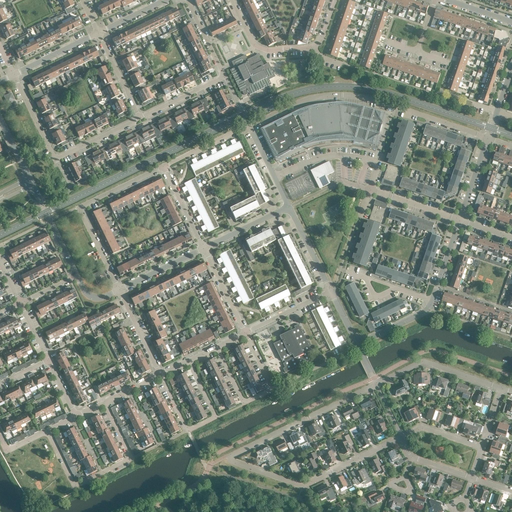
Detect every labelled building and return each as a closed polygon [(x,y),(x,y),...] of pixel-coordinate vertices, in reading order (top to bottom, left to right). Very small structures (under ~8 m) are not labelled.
[(74,5),(71,0),(63,4),(66,9),(65,10),(66,12),(68,11),(72,9),(70,7),(74,5)] [(117,8),(113,0),(112,0),(108,2),(112,10),(117,8)] [(255,5),(252,0),(244,4),(247,9),(255,5)] [(356,3),(346,0),(344,6),(354,9),(356,3)] [(412,1),(409,0),(406,0),(404,7),(409,9),(412,1)] [(324,4),(316,1),(314,6),(322,9),(324,4)] [(417,3),(412,1),(409,9),(415,11),(417,3)] [(112,10),(108,2),(104,5),(107,13),(112,10)] [(423,5),(417,3),(415,11),(420,13),(423,5)] [(107,13),(104,5),(98,7),(102,15),(107,13)] [(257,10),(255,5),(247,9),(249,14),(257,10)] [(429,6),(423,5),(420,13),(426,15),(429,6)] [(322,9),(314,6),(312,11),(320,14),(322,9)] [(354,9),(344,6),(342,11),(352,14),(354,9)] [(176,8),(171,11),(174,19),(179,17),(180,18),(182,16),(180,11),(177,12),(176,8)] [(434,17),(439,19),(442,11),(436,9),(434,17)] [(259,15),(257,10),(249,14),(251,19),(259,15)] [(174,19),(171,11),(166,13),(170,21),(174,19)] [(320,14),(312,11),(310,17),(319,19),(320,14)] [(352,14),(342,11),(340,17),(350,20),(352,14)] [(378,11),(376,17),(386,20),(388,14),(378,11)] [(447,13),(442,11),(439,19),(445,21),(447,13)] [(170,21),(166,13),(161,16),(165,24),(170,21)] [(453,15),(447,13),(445,21),(450,23),(453,15)] [(7,20),(4,15),(0,16),(0,23),(2,22),(3,25),(9,22),(8,20),(8,19),(7,20)] [(262,20),(259,15),(251,19),(254,24),(262,20)] [(458,17),(453,15),(450,23),(455,25),(458,17)] [(166,26),(165,24),(161,16),(156,18),(160,26),(161,28),(166,26)] [(78,17),(72,20),(76,28),(81,25),(78,17)] [(229,19),(228,17),(226,18),(227,20),(223,22),(227,30),(232,27),(228,20),(229,19)] [(237,25),(233,17),(229,19),(228,20),(232,27),(237,25)] [(319,19),(310,17),(308,22),(317,25),(319,19)] [(350,20),(340,17),(338,22),(348,25),(350,20)] [(386,20),(376,17),(374,22),(384,26),(386,20)] [(464,18),(458,17),(455,25),(461,27),(464,18)] [(160,26),(156,18),(151,20),(155,28),(160,26)] [(469,20),(464,18),(461,27),(466,28),(469,20)] [(76,28),(72,20),(68,22),(72,30),(76,28)] [(156,31),(155,28),(151,20),(146,23),(150,31),(151,34),(156,31)] [(264,24),(262,20),(254,24),(256,28),(264,24)] [(474,22),(469,20),(466,28),(472,30),(474,22)] [(9,22),(3,25),(5,27),(1,29),(4,34),(12,30),(9,25),(11,25),(9,22)] [(72,30),(68,22),(63,25),(67,33),(72,30)] [(220,24),(219,22),(216,23),(217,25),(214,27),(217,34),(222,32),(219,25),(220,24)] [(227,30),(223,22),(220,24),(219,25),(222,32),(227,30)] [(317,25),(308,22),(307,27),(315,30),(317,25)] [(348,25),(338,22),(336,27),(346,31),(348,25)] [(384,26),(374,22),(372,28),(382,31),(384,26)] [(480,24),(474,22),(472,30),(477,32),(480,24)] [(150,31),(146,23),(141,25),(145,33),(150,31)] [(267,29),(264,24),(256,28),(259,33),(267,29)] [(485,26),(480,24),(477,32),(482,34),(485,26)] [(67,33),(63,25),(58,27),(59,29),(62,35),(67,33)] [(145,33),(141,25),(136,28),(140,36),(145,33)] [(182,29),(185,34),(193,30),(190,25),(182,29)] [(303,30),(302,31),(305,32),(310,34),(313,35),(315,30),(307,27),(305,26),(304,30),(303,30)] [(491,28),(485,26),(482,34),(488,36),(491,28)] [(217,34),(214,27),(209,29),(212,37),(217,34)] [(346,31),(336,27),(334,33),(344,36),(346,31)] [(140,36),(136,28),(132,30),(136,38),(140,36)] [(382,31),(372,28),(371,33),(380,36),(382,31)] [(496,30),(491,28),(488,36),(494,38),(493,37),(496,30)] [(59,29),(54,32),(58,40),(63,37),(62,35),(59,29)] [(269,34),(267,29),(259,33),(261,38),(264,37),(269,34)] [(14,35),(12,30),(4,34),(6,40),(10,38),(11,40),(17,38),(16,35),(14,35)] [(136,38),(132,30),(127,32),(131,40),(136,38)] [(195,35),(193,30),(185,34),(187,39),(195,35)] [(493,37),(494,38),(499,39),(499,41),(503,42),(503,40),(508,37),(507,34),(506,35),(505,33),(506,33),(506,32),(502,31),(501,32),(496,30),(493,37)] [(305,32),(302,31),(300,36),(309,39),(310,34),(305,32)] [(58,40),(54,32),(49,34),(53,42),(58,40)] [(131,40),(127,32),(122,35),(126,43),(131,40)] [(271,33),(269,34),(264,37),(266,42),(274,38),(271,33)] [(344,36),(334,33),(333,38),(342,42),(344,36)] [(380,36),(371,33),(369,38),(379,42),(380,36)] [(53,42),(49,34),(44,36),(48,44),(53,42)] [(127,45),(126,43),(122,35),(117,37),(121,45),(122,48),(127,45)] [(197,40),(195,35),(187,39),(189,44),(197,40)] [(48,44),(44,36),(39,39),(43,47),(48,44)] [(309,39),(300,36),(299,41),(307,44),(309,39)] [(121,45),(117,37),(112,40),(114,43),(111,44),(114,50),(117,48),(116,48),(121,45)] [(510,40),(508,37),(503,40),(503,42),(499,41),(498,46),(505,49),(507,44),(508,44),(510,40)] [(276,43),(274,38),(266,42),(268,47),(276,43)] [(342,42),(333,38),(331,44),(341,47),(342,42)] [(379,42),(369,38),(367,44),(377,47),(379,42)] [(43,47),(39,39),(35,41),(39,49),(43,47)] [(200,45),(197,40),(189,44),(192,49),(200,45)] [(464,40),(462,46),(471,49),(473,44),(464,40)] [(39,49),(35,41),(30,43),(34,51),(39,49)] [(34,51),(30,43),(25,46),(29,54),(34,51)] [(341,47),(331,44),(329,49),(339,52),(341,47)] [(377,47),(367,44),(365,49),(375,53),(377,47)] [(202,50),(200,45),(192,49),(190,50),(192,55),(202,50)] [(29,54),(25,46),(20,48),(24,56),(29,54)] [(471,49),(462,46),(460,51),(470,55),(471,49)] [(497,46),(495,52),(504,54),(506,49),(505,49),(498,46),(497,46)] [(24,56),(20,48),(15,50),(12,51),(15,57),(17,55),(19,59),(24,56)] [(99,57),(102,56),(99,50),(96,52),(95,48),(90,51),(94,59),(98,56),(99,57)] [(339,52),(329,49),(327,55),(337,58),(339,52)] [(375,53),(365,49),(363,55),(373,58),(375,53)] [(205,54),(202,50),(192,55),(194,59),(197,58),(205,54)] [(94,59),(90,51),(85,53),(89,61),(94,59)] [(470,55),(460,51),(458,57),(468,60),(470,55)] [(504,54),(495,52),(494,57),(502,60),(504,54)] [(89,61),(85,53),(80,55),(84,63),(89,61)] [(122,61),(125,67),(133,63),(130,58),(132,57),(130,54),(124,57),(126,60),(122,61)] [(207,59),(205,54),(197,58),(199,63),(207,59)] [(258,54),(256,54),(256,56),(247,60),(246,57),(245,55),(231,62),(234,68),(230,70),(240,92),(242,91),(244,95),(245,95),(249,93),(249,95),(271,84),(269,80),(275,77),(268,63),(263,65),(259,57),(260,55),(259,54),(258,54)] [(84,63),(80,55),(75,58),(79,66),(84,63)] [(373,58),(363,55),(361,60),(371,63),(373,58)] [(392,57),(386,55),(382,65),(388,67),(392,57)] [(397,59),(392,57),(388,67),(394,68),(397,59)] [(468,60),(458,57),(456,62),(466,66),(468,60)] [(502,60),(494,57),(492,62),(500,65),(502,60)] [(79,66),(75,58),(70,60),(74,68),(79,66)] [(209,64),(207,59),(199,63),(196,65),(199,69),(209,64)] [(402,61),(397,59),(394,68),(399,70),(402,61)] [(74,68),(70,60),(65,63),(69,71),(74,68)] [(371,63),(361,60),(359,66),(369,69),(371,63)] [(408,62),(402,61),(399,70),(404,72),(408,62)] [(135,62),(133,63),(125,67),(127,72),(131,70),(132,73),(138,70),(139,69),(135,62)] [(413,64),(408,62),(404,72),(410,74),(413,64)] [(466,66),(456,62),(454,68),(464,71),(466,66)] [(500,65),(492,62),(490,68),(498,71),(500,65)] [(69,71),(65,63),(61,65),(64,73),(69,71)] [(212,69),(209,64),(199,69),(202,77),(210,74),(209,71),(212,69)] [(418,66),(413,64),(410,74),(415,76),(418,66)] [(64,73),(61,65),(56,67),(60,75),(64,73)] [(424,68),(418,66),(415,76),(421,78),(424,68)] [(60,75),(56,67),(51,70),(55,78),(60,75)] [(99,77),(99,76),(107,72),(105,67),(96,71),(99,77)] [(429,70),(424,68),(421,78),(426,80),(429,70)] [(464,71),(454,68),(452,73),(462,76),(464,71)] [(498,71),(490,68),(488,73),(496,76),(498,71)] [(55,78),(51,70),(46,72),(50,80),(55,78)] [(139,73),(138,70),(132,73),(133,75),(130,77),(132,82),(141,78),(138,73),(139,73)] [(435,72),(429,70),(426,80),(431,81),(435,72)] [(108,71),(107,72),(99,76),(101,81),(102,81),(110,77),(111,77),(108,71)] [(50,80),(46,72),(41,75),(45,83),(50,80)] [(440,74),(435,72),(431,81),(437,83),(440,74)] [(184,75),(184,76),(185,76),(189,84),(194,81),(190,73),(184,75)] [(462,76),(452,73),(451,78),(460,82),(462,76)] [(496,76),(488,73),(486,79),(494,81),(496,76)] [(45,83),(41,75),(36,77),(40,85),(45,83)] [(184,76),(180,78),(179,78),(183,86),(183,87),(189,84),(185,76),(184,76)] [(40,85),(36,77),(31,79),(33,83),(30,84),(33,90),(36,88),(35,87),(40,85)] [(102,81),(101,81),(104,86),(104,87),(109,84),(112,82),(110,77),(102,81)] [(143,83),(141,78),(132,82),(135,88),(139,86),(140,88),(146,85),(144,83),(143,83)] [(179,78),(174,80),(176,85),(176,86),(178,89),(183,87),(183,86),(179,78),(180,78),(179,78)] [(460,82),(451,78),(449,84),(458,87),(460,82)] [(494,81),(486,79),(484,84),(493,87),(494,81)] [(171,82),(166,85),(170,93),(176,90),(174,87),(176,86),(176,85),(174,80),(171,81),(171,82)] [(104,87),(104,86),(103,87),(104,90),(106,89),(108,94),(116,90),(114,85),(110,87),(109,84),(104,87)] [(458,87),(449,84),(447,90),(457,93),(458,87)] [(493,87),(484,84),(483,89),(491,92),(493,87)] [(147,88),(146,85),(140,88),(141,91),(137,93),(140,98),(148,94),(146,89),(147,88)] [(170,93),(166,85),(161,87),(161,86),(158,87),(161,93),(163,92),(165,96),(170,93)] [(491,92),(483,89),(481,95),(489,98),(491,92)] [(119,95),(116,90),(108,94),(111,99),(109,100),(111,103),(117,100),(115,97),(119,95)] [(213,95),(216,100),(225,96),(223,93),(221,91),(213,95)] [(15,100),(11,93),(4,97),(8,104),(10,102),(11,104),(10,104),(12,108),(17,105),(15,101),(15,102),(14,100),(15,100)] [(151,93),(148,94),(140,98),(143,103),(146,101),(148,104),(154,101),(151,93)] [(489,98),(481,95),(479,100),(487,103),(489,98)] [(36,103),(39,109),(47,105),(45,100),(46,99),(44,96),(39,99),(40,102),(36,103)] [(225,96),(216,100),(218,105),(227,101),(226,98),(225,98),(224,96),(225,96)] [(118,102),(117,100),(111,103),(112,105),(113,105),(116,110),(124,106),(121,100),(118,102)] [(200,101),(194,104),(199,113),(204,110),(205,113),(208,111),(206,107),(205,105),(204,103),(201,105),(200,101)] [(227,101),(218,105),(216,107),(219,114),(228,109),(227,108),(230,106),(228,103),(228,104),(227,102),(227,101)] [(50,103),(47,105),(39,109),(42,114),(45,112),(46,115),(52,112),(57,109),(56,106),(52,108),(50,103)] [(295,113),(260,130),(276,162),(290,154),(307,147),(326,142),(339,140),(357,141),(377,145),(386,114),(353,104),(342,103),(332,103),(313,106),(305,109),(295,113)] [(199,113),(194,104),(189,107),(191,110),(188,112),(192,119),(195,118),(194,116),(199,113)] [(127,111),(124,106),(116,110),(118,115),(117,115),(118,118),(124,116),(123,113),(127,111)] [(183,110),(178,112),(182,121),(187,119),(188,121),(192,119),(188,112),(185,113),(183,110)] [(54,115),(52,112),(46,115),(48,117),(44,119),(47,124),(55,120),(52,115),(54,115)] [(182,121),(178,112),(172,115),(174,118),(171,120),(175,128),(178,126),(177,124),(182,121)] [(104,115),(99,118),(103,126),(108,124),(106,120),(109,119),(106,113),(103,114),(104,115)] [(103,126),(99,118),(93,120),(93,119),(90,121),(93,126),(95,125),(97,129),(103,126)] [(167,118),(161,120),(166,129),(171,127),(172,129),(175,128),(171,120),(168,121),(167,118)] [(58,119),(55,120),(47,124),(49,130),(53,128),(54,130),(60,128),(62,127),(58,119)] [(166,129),(161,120),(156,123),(158,126),(155,128),(159,136),(159,135),(161,135),(162,134),(161,132),(166,129)] [(90,121),(85,124),(89,133),(90,132),(95,130),(93,126),(90,121)] [(404,122),(403,122),(402,125),(400,124),(400,125),(398,125),(398,126),(398,127),(398,128),(400,129),(399,132),(411,136),(414,125),(406,123),(406,122),(405,122),(404,122)] [(85,124),(81,127),(80,127),(84,135),(84,136),(90,133),(90,132),(89,133),(85,124)] [(79,138),(84,135),(80,127),(81,127),(80,126),(75,129),(79,138)] [(150,126),(145,128),(151,140),(156,137),(157,140),(160,138),(159,136),(155,128),(152,129),(150,126)] [(426,139),(428,140),(432,128),(427,126),(424,134),(427,135),(426,139)] [(61,130),(60,128),(54,130),(55,133),(52,135),(54,140),(63,136),(60,131),(61,130)] [(151,140),(145,128),(140,131),(141,134),(138,136),(142,144),(151,140)] [(437,129),(432,128),(428,140),(430,140),(431,137),(434,138),(437,129)] [(442,131),(437,129),(434,138),(437,139),(436,143),(438,143),(442,131)] [(447,133),(442,131),(438,143),(440,144),(441,140),(445,141),(447,133)] [(411,136),(399,132),(398,135),(396,134),(396,135),(395,135),(394,137),(395,138),(397,139),(396,142),(407,146),(411,136)] [(453,135),(447,133),(445,141),(448,142),(446,146),(447,146),(448,147),(453,135)] [(134,134),(129,136),(133,145),(138,143),(139,145),(142,144),(138,136),(136,137),(134,134)] [(458,136),(453,135),(448,147),(450,147),(452,144),(455,145),(458,136)] [(65,141),(63,136),(54,140),(57,145),(61,143),(62,146),(69,143),(67,140),(65,141)] [(133,145),(129,136),(123,139),(125,142),(122,144),(126,152),(134,148),(133,145)] [(463,138),(458,136),(455,145),(460,147),(461,148),(464,147),(462,144),(461,144),(463,138)] [(234,139),(232,140),(239,155),(245,152),(239,142),(236,143),(234,139)] [(239,155),(232,140),(230,141),(232,145),(229,147),(235,157),(239,155)] [(117,142),(112,144),(116,153),(122,151),(123,153),(126,152),(122,144),(119,145),(117,142)] [(407,146),(396,142),(395,145),(393,145),(391,146),(391,147),(391,148),(391,149),(393,149),(392,152),(404,156),(407,146)] [(116,153),(112,144),(107,147),(108,150),(106,152),(109,160),(113,158),(111,156),(116,153)] [(224,144),(222,145),(230,160),(235,157),(229,147),(226,148),(224,144)] [(230,160),(222,145),(221,146),(222,150),(220,151),(225,162),(230,160)] [(465,150),(464,147),(461,148),(462,150),(460,155),(468,158),(470,153),(465,151),(465,150)] [(498,153),(496,153),(495,153),(494,158),(493,161),(498,163),(503,148),(500,147),(499,152),(499,153),(498,153)] [(215,149),(213,150),(220,164),(225,162),(220,151),(217,153),(215,149)] [(101,150),(96,152),(100,161),(105,159),(106,161),(109,160),(106,152),(103,153),(101,150)] [(220,164),(213,150),(211,151),(213,155),(210,156),(215,167),(220,164)] [(508,157),(506,156),(503,164),(508,166),(511,155),(511,150),(509,156),(509,157),(508,157)] [(100,161),(96,152),(90,155),(92,159),(89,160),(90,162),(91,164),(93,168),(96,166),(95,164),(100,161)] [(404,156),(392,152),(391,156),(389,155),(388,156),(387,157),(388,159),(390,160),(389,163),(390,163),(390,164),(392,164),(400,167),(404,156)] [(205,154),(203,155),(210,169),(215,167),(210,156),(207,158),(205,154)] [(210,169),(203,155),(201,155),(203,159),(200,161),(205,172),(210,169)] [(468,158),(460,155),(459,158),(455,157),(454,159),(466,163),(468,158)] [(195,158),(193,159),(201,174),(205,172),(200,161),(197,162),(195,158)] [(201,174),(193,159),(191,160),(193,164),(190,166),(194,173),(196,176),(201,174)] [(466,163),(454,159),(454,161),(457,162),(456,165),(465,168),(466,163)] [(68,169),(70,172),(79,167),(76,162),(68,166),(69,168),(68,169)] [(334,172),(329,162),(311,171),(320,188),(330,183),(326,176),(334,172)] [(250,163),(233,171),(235,174),(242,171),(252,166),(250,163)] [(399,169),(388,165),(382,184),(393,188),(399,169)] [(465,168),(456,165),(455,168),(452,167),(451,169),(463,173),(465,168)] [(252,166),(242,171),(245,177),(248,183),(259,178),(257,174),(259,173),(259,172),(259,171),(259,170),(258,170),(258,169),(257,169),(255,170),(253,166),(252,166)] [(81,173),(79,167),(70,172),(71,172),(72,174),(71,174),(72,177),(81,173)] [(463,173),(451,169),(450,171),(454,172),(453,176),(461,178),(463,173)] [(497,174),(489,171),(488,173),(487,174),(486,173),(485,175),(496,179),(497,174)] [(84,178),(81,173),(72,177),(73,177),(74,179),(75,182),(76,182),(82,179),(84,178)] [(496,179),(485,175),(484,178),(486,178),(486,179),(486,181),(494,184),(496,179)] [(461,178),(453,176),(452,179),(448,177),(447,179),(460,184),(461,178)] [(160,177),(155,180),(161,193),(163,193),(161,189),(165,187),(160,177)] [(405,177),(405,179),(403,178),(403,179),(400,178),(399,181),(398,183),(401,184),(400,187),(405,189),(408,180),(409,178),(405,177)] [(197,183),(195,178),(184,183),(186,187),(182,189),(183,190),(197,183)] [(259,178),(248,183),(251,189),(254,195),(264,190),(265,190),(263,185),(265,185),(265,184),(265,183),(265,182),(264,181),(263,181),(261,182),(259,178)] [(412,181),(408,180),(405,189),(411,190),(415,178),(413,178),(412,181)] [(417,179),(415,178),(411,190),(416,192),(419,184),(415,183),(417,179)] [(460,184),(447,179),(447,181),(450,183),(449,186),(458,189),(460,184)] [(161,193),(155,180),(150,183),(154,192),(158,190),(160,194),(161,193)] [(422,185),(419,184),(416,192),(421,194),(425,182),(423,181),(422,185)] [(427,182),(425,182),(421,194),(426,196),(429,187),(426,186),(427,182)] [(154,192),(150,183),(145,185),(151,198),(153,198),(151,194),(154,192)] [(200,188),(197,183),(183,190),(184,192),(188,190),(189,193),(200,188)] [(151,198),(145,185),(139,188),(144,197),(147,195),(149,199),(151,198)] [(432,188),(429,187),(426,196),(431,197),(435,185),(433,185),(432,188)] [(437,186),(435,185),(431,197),(436,199),(439,191),(436,190),(437,186)] [(458,189),(449,186),(447,191),(446,192),(447,194),(450,193),(450,192),(456,194),(458,189)] [(492,189),(482,186),(481,188),(482,188),(483,189),(482,192),(490,194),(492,189)] [(144,197),(139,188),(134,190),(141,204),(143,203),(141,199),(144,197)] [(202,193),(200,188),(189,193),(191,196),(187,198),(187,200),(202,193)] [(141,204),(134,190),(129,193),(134,202),(137,200),(139,204),(141,204)] [(248,200),(242,203),(247,213),(251,211),(252,213),(253,214),(254,214),(254,213),(255,213),(255,212),(256,211),(255,210),(259,208),(258,206),(269,201),(264,191),(264,190),(254,195),(253,196),(254,197),(248,200)] [(444,193),(439,191),(436,199),(441,201),(443,196),(444,196),(447,194),(446,192),(444,193)] [(134,202),(129,193),(124,195),(130,209),(132,208),(130,204),(134,202)] [(205,198),(202,193),(187,200),(188,202),(192,200),(194,203),(205,198)] [(130,209),(124,195),(119,198),(123,207),(127,205),(129,209),(130,209)] [(172,201),(169,196),(160,200),(160,201),(156,203),(157,204),(161,202),(162,206),(172,201)] [(123,207),(119,198),(114,200),(120,214),(122,213),(120,209),(123,207)] [(207,203),(205,198),(194,203),(195,206),(191,208),(192,210),(207,203)] [(120,214),(114,200),(108,203),(113,212),(116,210),(118,214),(120,214)] [(174,206),(172,201),(162,206),(164,209),(160,211),(161,213),(174,206)] [(226,201),(222,203),(227,213),(231,211),(230,209),(226,201)] [(387,205),(376,201),(370,220),(380,224),(387,205)] [(209,208),(207,203),(192,210),(193,212),(197,210),(199,213),(209,208)] [(230,209),(231,211),(234,218),(235,219),(239,217),(240,219),(241,219),(241,220),(242,220),(242,219),(243,219),(243,218),(244,218),(243,217),(244,217),(243,215),(247,213),(242,203),(236,206),(230,209)] [(482,203),(481,203),(481,204),(480,205),(478,211),(477,213),(480,214),(480,215),(480,217),(482,218),(485,207),(483,206),(483,205),(482,203)] [(177,211),(174,206),(161,213),(162,215),(166,213),(167,216),(177,211)] [(491,209),(485,207),(482,218),(484,218),(485,217),(485,216),(488,217),(491,209)] [(212,212),(209,208),(199,213),(200,216),(196,218),(197,220),(212,212)] [(90,214),(93,219),(106,212),(106,211),(101,213),(100,209),(90,214)] [(398,212),(392,210),(391,213),(388,212),(387,214),(391,215),(389,218),(395,220),(398,212)] [(179,217),(177,211),(167,216),(169,219),(165,221),(166,223),(179,217)] [(501,212),(496,211),(492,221),(494,222),(495,220),(496,220),(498,220),(501,212)] [(107,214),(106,212),(93,219),(96,224),(105,220),(103,216),(107,214)] [(214,217),(212,212),(197,220),(198,222),(202,220),(203,222),(214,217)] [(408,215),(403,213),(399,225),(401,226),(402,222),(405,223),(408,215)] [(511,216),(506,214),(502,225),(504,225),(505,224),(506,223),(508,224),(511,216)] [(182,222),(179,217),(166,223),(167,225),(171,223),(173,226),(182,222)] [(216,222),(214,217),(203,222),(205,225),(201,227),(202,229),(216,222)] [(418,219),(413,217),(409,229),(411,230),(412,226),(415,227),(418,219)] [(107,223),(105,220),(96,224),(98,229),(112,223),(111,221),(107,223)] [(428,222),(423,220),(419,232),(421,233),(422,229),(425,231),(428,222)] [(219,227),(216,222),(202,229),(203,231),(207,229),(208,232),(219,227)] [(370,222),(369,222),(367,225),(365,224),(365,225),(364,225),(364,227),(364,228),(366,229),(365,232),(376,236),(380,225),(372,223),(372,222),(370,222)] [(434,224),(428,222),(425,231),(431,232),(432,234),(434,233),(433,230),(432,229),(434,224)] [(112,224),(112,223),(98,229),(101,234),(110,230),(108,226),(112,224)] [(281,226),(271,231),(275,241),(276,242),(277,241),(283,253),(294,248),(292,244),(293,243),(294,243),(294,242),(294,241),(294,240),(293,240),(292,240),(292,239),(290,240),(288,236),(286,237),(286,236),(281,226)] [(112,233),(110,230),(101,234),(103,239),(117,233),(116,231),(112,233)] [(263,230),(262,230),(262,231),(261,231),(261,232),(262,234),(258,236),(263,247),(275,241),(271,231),(270,230),(266,232),(265,230),(264,230),(263,230)] [(41,231),(39,232),(45,244),(50,241),(46,233),(43,235),(41,231)] [(183,231),(181,232),(187,243),(192,241),(189,233),(185,235),(183,231)] [(45,244),(39,232),(37,233),(39,237),(37,238),(41,246),(45,244)] [(187,243),(181,232),(179,232),(181,237),(178,238),(182,246),(187,243)] [(376,236),(365,232),(364,235),(362,235),(361,235),(360,237),(361,238),(361,239),(363,239),(361,242),(373,246),(376,236)] [(117,235),(117,233),(103,239),(106,245),(115,240),(113,237),(117,235)] [(436,235),(434,233),(432,234),(432,235),(431,241),(439,244),(441,238),(435,236),(436,235)] [(32,235),(30,236),(36,248),(41,246),(37,238),(34,239),(32,235)] [(472,237),(470,236),(467,244),(472,246),(476,236),(474,235),(473,237),(472,237)] [(36,248),(30,236),(28,237),(30,241),(27,242),(31,250),(36,248)] [(173,236),(171,237),(177,248),(182,246),(178,238),(175,240),(173,236)] [(251,236),(250,236),(250,237),(249,237),(249,238),(250,240),(246,242),(246,243),(251,253),(263,247),(258,236),(254,238),(253,236),(252,236),(251,236)] [(177,248),(171,237),(169,237),(171,242),(168,243),(172,251),(177,248)] [(482,240),(480,240),(477,248),(482,250),(486,239),(484,238),(483,240),(482,240)] [(23,240),(21,241),(27,253),(31,250),(27,242),(25,244),(23,240)] [(117,243),(115,240),(106,245),(108,250),(122,243),(121,241),(117,243)] [(27,253),(21,241),(19,242),(21,246),(18,247),(22,255),(27,253)] [(163,241),(161,242),(166,253),(172,251),(168,243),(165,245),(163,241)] [(166,253),(161,242),(159,243),(161,247),(158,248),(161,256),(166,253)] [(373,246),(361,242),(360,245),(358,245),(357,246),(357,247),(357,248),(357,249),(359,249),(358,252),(369,256),(373,246)] [(493,244),(490,243),(487,251),(493,253),(496,243),(494,242),(493,244)] [(122,245),(122,243),(108,250),(111,255),(120,250),(118,247),(122,245)] [(251,253),(246,243),(243,245),(251,262),(255,260),(251,253)] [(498,243),(496,243),(493,253),(492,256),(497,258),(498,255),(501,247),(498,246),(498,245),(498,243)] [(437,249),(425,245),(424,247),(428,248),(427,251),(435,254),(437,249)] [(503,248),(501,247),(498,255),(497,258),(502,259),(503,257),(507,246),(504,245),(504,247),(503,248)] [(152,246),(150,247),(156,259),(161,256),(158,248),(154,250),(152,246)] [(22,255),(18,247),(14,249),(18,257),(22,255)] [(156,259),(150,247),(148,248),(150,250),(146,252),(151,261),(156,259)] [(296,252),(294,248),(283,253),(289,265),(300,260),(297,256),(299,255),(300,254),(300,253),(299,252),(298,252),(298,251),(297,251),(296,252)] [(18,257),(14,249),(9,251),(10,254),(7,255),(10,262),(19,258),(18,257)] [(217,260),(218,262),(232,255),(230,250),(219,255),(221,258),(217,260)] [(425,250),(424,254),(422,253),(422,255),(434,259),(435,254),(427,251),(425,250)] [(142,251),(140,252),(146,264),(151,261),(146,252),(143,253),(142,251)] [(146,264),(140,252),(138,253),(139,255),(136,257),(137,258),(141,266),(146,264)] [(369,256),(358,252),(357,256),(355,255),(354,256),(353,257),(354,259),(356,260),(354,263),(356,264),(357,264),(358,264),(366,267),(369,256)] [(53,255),(51,256),(57,269),(62,266),(58,258),(55,259),(53,255)] [(235,259),(232,255),(218,262),(219,264),(223,262),(224,265),(235,259)] [(434,259),(422,255),(421,257),(425,258),(424,261),(432,264),(434,259)] [(57,269),(51,256),(49,257),(51,261),(49,263),(53,271),(57,269)] [(132,256),(130,257),(136,269),(141,266),(137,258),(134,260),(132,256)] [(457,258),(456,260),(467,264),(468,258),(460,256),(459,258),(458,259),(457,258)] [(136,269),(130,257),(128,258),(130,262),(127,263),(131,271),(136,269)] [(237,264),(235,259),(224,265),(226,268),(222,270),(222,272),(237,264)] [(44,260),(42,261),(48,273),(53,271),(49,263),(46,264),(44,260)] [(302,264),(300,260),(289,265),(295,277),(305,272),(303,268),(305,267),(305,266),(306,266),(306,265),(305,265),(305,264),(304,263),(303,263),(302,264)] [(467,264),(456,260),(455,262),(457,263),(457,264),(457,266),(465,269),(467,264)] [(48,273),(42,261),(40,262),(42,266),(40,267),(44,275),(48,273)] [(121,261),(120,262),(125,274),(131,271),(127,263),(123,265),(121,261)] [(125,274),(120,262),(118,263),(120,267),(116,268),(120,276),(125,274)] [(207,270),(203,262),(197,265),(203,277),(205,276),(203,272),(207,270)] [(376,274),(381,276),(385,264),(383,263),(382,267),(379,266),(376,274)] [(37,268),(35,264),(33,265),(39,278),(44,275),(40,267),(37,268)] [(240,269),(237,264),(222,272),(223,274),(227,272),(229,274),(240,269)] [(39,278),(33,265),(31,266),(33,270),(30,272),(34,280),(39,278)] [(203,277),(197,265),(192,267),(196,275),(199,274),(201,278),(203,277)] [(430,269),(418,265),(417,267),(421,268),(420,271),(428,274),(430,269)] [(196,275),(192,267),(187,270),(193,282),(195,281),(193,277),(196,275)] [(392,271),(389,270),(386,278),(391,280),(396,268),(394,267),(392,271)] [(242,274),(240,269),(229,274),(230,277),(226,279),(227,281),(242,274)] [(193,282),(187,270),(182,272),(186,280),(189,279),(191,283),(193,282)] [(403,274),(399,273),(397,281),(402,283),(406,271),(404,270),(403,274)] [(463,274),(453,270),(452,273),(454,273),(454,274),(453,276),(461,279),(463,274)] [(428,274),(420,271),(418,277),(417,278),(418,280),(421,279),(421,278),(427,280),(428,274)] [(34,280),(30,272),(26,274),(30,282),(34,280)] [(101,277),(99,272),(92,275),(93,275),(95,280),(97,285),(107,280),(104,276),(101,277)] [(186,280),(182,272),(177,275),(183,287),(185,286),(183,282),(186,280)] [(307,276),(305,272),(295,277),(300,289),(301,289),(310,285),(311,284),(309,280),(311,279),(311,278),(311,277),(311,276),(310,276),(310,275),(309,275),(307,276)] [(30,282),(26,274),(21,276),(22,278),(19,280),(23,287),(31,283),(30,282)] [(244,279),(242,274),(227,281),(228,283),(232,281),(234,284),(244,279)] [(183,287),(177,275),(172,277),(176,285),(179,284),(181,288),(183,287)] [(176,285),(172,277),(167,280),(173,292),(174,291),(172,287),(176,285)] [(415,278),(410,277),(407,285),(412,287),(414,281),(415,282),(418,280),(417,278),(415,278)] [(247,284),(244,279),(234,284),(235,287),(231,289),(232,291),(247,284)] [(173,292),(167,280),(162,283),(165,290),(169,289),(171,293),(173,292)] [(460,284),(449,281),(448,283),(450,283),(450,284),(450,287),(458,290),(460,284)] [(214,288),(212,282),(202,287),(198,289),(199,291),(203,289),(205,292),(214,288)] [(346,288),(348,293),(356,289),(354,284),(351,285),(349,282),(347,283),(349,286),(346,288)] [(165,290),(162,283),(156,285),(162,297),(164,296),(162,292),(165,290)] [(249,289),(247,284),(232,291),(233,293),(237,291),(238,294),(249,289)] [(162,297),(156,285),(151,288),(155,295),(158,294),(160,298),(162,297)] [(285,285),(280,287),(287,302),(289,301),(287,297),(290,295),(285,285)] [(312,289),(310,285),(301,289),(300,289),(293,293),(295,297),(312,289)] [(68,286),(67,287),(73,299),(77,297),(73,289),(70,290),(68,286)] [(73,299),(67,287),(65,288),(67,292),(64,294),(68,302),(73,299)] [(287,302),(280,287),(275,289),(281,300),(283,299),(285,303),(287,302)] [(155,295),(151,288),(146,290),(152,302),(154,301),(152,297),(155,295)] [(217,293),(214,288),(205,292),(206,295),(202,297),(203,299),(217,293)] [(251,293),(249,289),(238,294),(240,297),(236,299),(237,301),(251,293)] [(281,300),(275,289),(270,292),(278,307),(280,306),(278,302),(281,300)] [(359,294),(356,289),(348,293),(350,296),(346,297),(347,299),(359,294)] [(152,302),(146,290),(141,293),(145,300),(148,299),(150,303),(152,302)] [(59,291),(57,292),(63,304),(68,302),(64,294),(61,295),(59,291)] [(63,304),(57,292),(56,293),(58,297),(55,298),(59,306),(63,304)] [(278,307),(270,292),(266,294),(271,305),(274,304),(276,308),(278,307)] [(442,301),(447,303),(451,292),(449,292),(448,293),(447,294),(445,293),(442,301)] [(145,300),(141,293),(136,295),(142,307),(144,306),(142,302),(145,300)] [(219,298),(217,293),(203,299),(204,301),(208,299),(210,302),(219,298)] [(254,299),(251,293),(237,301),(238,303),(242,301),(243,304),(254,299)] [(271,305),(266,294),(261,297),(268,311),(270,310),(268,306),(271,305)] [(361,298),(359,294),(347,299),(348,301),(352,299),(353,302),(361,298)] [(52,299),(50,295),(48,296),(54,309),(59,306),(55,298),(52,299)] [(142,307),(136,295),(131,298),(134,305),(138,304),(140,308),(142,307)] [(457,297),(455,297),(452,305),(457,306),(461,296),(459,295),(458,297),(457,297)] [(54,309),(48,296),(46,297),(48,301),(46,303),(50,311),(54,309)] [(268,311),(261,297),(256,299),(261,310),(264,308),(266,312),(268,311)] [(222,303),(219,298),(210,302),(211,306),(207,308),(208,309),(222,303)] [(363,303),(361,298),(353,302),(355,305),(351,307),(352,309),(363,303)] [(468,301),(465,300),(463,308),(468,310),(471,299),(469,299),(468,300),(468,301)] [(401,300),(396,302),(400,310),(405,308),(404,305),(407,304),(406,301),(403,303),(401,300)] [(400,310),(396,302),(391,305),(397,316),(399,315),(397,312),(400,310)] [(478,304),(476,304),(473,312),(478,313),(482,303),(479,302),(479,304),(478,304)] [(50,311),(46,303),(41,305),(45,313),(50,311)] [(224,308),(222,303),(208,309),(209,311),(213,309),(215,313),(224,308)] [(366,308),(363,303),(352,309),(353,311),(356,309),(358,312),(366,308)] [(45,313),(41,305),(36,307),(37,309),(34,311),(38,318),(46,314),(45,313)] [(116,305),(111,307),(115,315),(120,313),(120,314),(123,313),(121,308),(118,309),(116,305)] [(397,316),(391,305),(386,307),(390,315),(393,314),(395,317),(397,316)] [(311,311),(314,316),(328,309),(328,307),(324,309),(322,306),(311,311)] [(488,308),(486,307),(483,315),(488,317),(492,306),(490,306),(489,307),(488,308)] [(115,315),(111,307),(106,310),(110,318),(115,315)] [(390,315),(386,307),(382,310),(387,321),(389,320),(387,317),(390,315)] [(227,313),(224,308),(215,313),(217,316),(212,318),(213,320),(227,313)] [(368,313),(366,308),(358,312),(360,317),(366,315),(366,316),(369,317),(370,314),(368,313)] [(154,311),(154,310),(146,314),(149,320),(157,316),(155,312),(159,310),(158,309),(154,311)] [(329,311),(328,309),(314,316),(316,321),(327,316),(325,313),(329,311)] [(498,311),(496,311),(493,319),(498,320),(502,310),(500,309),(499,311),(498,311)] [(110,318),(106,310),(101,312),(105,320),(110,318)] [(387,321),(382,310),(377,312),(381,320),(384,318),(386,322),(387,321)] [(105,320),(101,312),(96,314),(100,322),(105,320)] [(381,320),(377,312),(372,314),(370,314),(369,317),(372,318),(373,317),(376,322),(381,320)] [(229,318),(227,313),(213,320),(214,322),(218,320),(220,323),(229,318)] [(87,319),(84,314),(79,316),(83,324),(88,322),(87,319)] [(100,322),(96,314),(92,317),(95,325),(100,322)] [(83,324),(79,316),(74,319),(78,327),(83,324)] [(158,319),(157,316),(149,320),(151,325),(163,319),(162,317),(158,319)] [(328,319),(327,316),(316,321),(319,326),(333,319),(332,317),(328,319)] [(95,325),(92,317),(87,319),(88,322),(90,327),(95,325)] [(15,318),(10,320),(14,328),(14,329),(22,325),(19,318),(16,320),(15,318)] [(232,323),(229,318),(220,323),(222,326),(218,328),(218,330),(232,323)] [(1,320),(0,319),(0,323),(5,333),(9,330),(5,322),(3,324),(1,320)] [(78,327),(74,319),(70,321),(73,329),(78,327)] [(164,321),(163,319),(151,325),(154,330),(162,326),(160,323),(164,321)] [(334,321),(333,319),(319,326),(321,331),(332,326),(330,323),(334,321)] [(368,319),(367,324),(370,332),(376,329),(371,320),(368,319)] [(14,328),(10,320),(5,322),(9,330),(14,328)] [(73,329),(70,321),(65,323),(69,331),(73,329)] [(69,331),(65,323),(60,326),(64,334),(69,331)] [(234,329),(232,323),(218,330),(219,332),(223,330),(225,333),(234,329)] [(295,329),(291,330),(292,332),(288,334),(287,332),(279,336),(281,340),(273,344),(281,360),(283,359),(285,363),(283,364),(285,368),(283,369),(285,373),(291,370),(292,372),(296,370),(295,368),(303,364),(304,366),(308,364),(307,362),(311,360),(307,352),(311,350),(309,346),(311,345),(309,341),(307,342),(303,335),(305,334),(303,330),(301,330),(298,324),(294,327),(295,329)] [(64,334),(60,326),(55,328),(59,336),(64,334)] [(122,326),(119,327),(117,329),(118,332),(115,333),(117,338),(125,334),(123,329),(122,326)] [(163,329),(162,326),(154,330),(156,335),(168,329),(167,327),(163,329)] [(333,329),(332,326),(321,331),(323,336),(338,329),(337,327),(333,329)] [(204,327),(202,328),(209,341),(214,339),(210,329),(206,331),(204,327)] [(59,336),(55,328),(50,331),(54,338),(59,336)] [(209,341),(202,328),(201,329),(203,333),(199,335),(204,344),(209,341)] [(169,331),(168,329),(156,335),(159,340),(161,339),(167,336),(165,333),(169,331)] [(339,331),(338,329),(323,336),(326,341),(336,335),(335,332),(339,331)] [(54,338),(50,331),(45,333),(47,337),(44,338),(47,344),(50,342),(49,341),(54,338)] [(192,333),(199,346),(204,344),(199,335),(196,336),(194,332),(192,333)] [(199,346),(192,333),(190,334),(192,338),(189,340),(194,349),(199,346)] [(128,339),(125,334),(117,338),(120,343),(128,339)] [(338,338),(336,335),(326,341),(328,346),(343,338),(342,336),(338,338)] [(184,337),(182,338),(188,351),(194,349),(189,340),(186,341),(184,337)] [(188,351),(182,338),(180,339),(182,343),(178,345),(183,354),(188,351)] [(344,340),(343,338),(328,346),(331,351),(341,345),(340,342),(344,340)] [(130,344),(128,339),(120,343),(122,348),(130,344)] [(161,339),(159,340),(153,343),(156,348),(168,342),(167,340),(163,342),(161,339)] [(22,344),(23,346),(27,353),(27,352),(31,350),(27,342),(22,344)] [(169,344),(168,342),(156,348),(159,353),(166,349),(165,346),(169,344)] [(234,349),(236,354),(244,351),(242,347),(244,346),(243,343),(241,344),(241,346),(234,349)] [(132,349),(130,344),(122,348),(124,352),(132,349)] [(23,346),(19,348),(23,357),(28,355),(27,352),(27,353),(23,346)] [(19,348),(14,351),(17,357),(18,359),(23,357),(19,348)] [(13,349),(8,351),(12,360),(17,357),(14,351),(13,349)] [(65,352),(63,349),(58,352),(59,354),(55,356),(57,361),(65,357),(63,353),(65,352)] [(135,353),(132,349),(124,352),(127,357),(132,355),(135,353)] [(168,353),(166,349),(159,353),(161,358),(173,352),(172,351),(168,353)] [(13,362),(12,360),(8,351),(3,354),(8,364),(13,362)] [(140,351),(135,353),(132,355),(135,360),(143,356),(140,351)] [(246,354),(244,351),(236,354),(238,359),(246,355),(246,354)] [(174,354),(173,352),(161,358),(164,364),(171,360),(170,356),(174,354)] [(249,356),(248,353),(246,354),(246,355),(238,359),(241,364),(249,360),(247,357),(249,356)] [(145,360),(143,356),(135,360),(137,364),(145,360)] [(68,362),(65,357),(57,361),(60,366),(68,362)] [(216,360),(215,357),(213,358),(213,359),(205,363),(208,368),(216,364),(214,361),(216,360)] [(147,365),(145,360),(137,364),(139,369),(147,365)] [(250,364),(249,360),(241,364),(243,369),(251,365),(250,364)] [(70,367),(68,362),(60,366),(62,371),(70,367)] [(254,365),(253,363),(250,364),(251,365),(243,369),(246,374),(253,370),(252,366),(254,365)] [(217,368),(216,364),(208,368),(205,369),(208,374),(210,373),(218,369),(217,368)] [(150,370),(147,365),(139,369),(142,374),(140,375),(142,378),(147,375),(146,372),(150,370)] [(72,372),(70,367),(62,371),(65,376),(72,372)] [(221,369),(220,367),(217,368),(218,369),(210,373),(212,378),(220,374),(219,370),(221,369)] [(50,382),(44,370),(41,371),(43,375),(39,376),(39,377),(42,383),(43,385),(50,382)] [(130,375),(128,370),(125,371),(126,372),(121,375),(125,383),(130,380),(128,376),(130,375)] [(255,374),(253,370),(246,374),(248,379),(256,375),(255,374)] [(188,374),(187,371),(184,372),(185,373),(177,377),(179,382),(187,378),(186,375),(188,374)] [(75,377),(72,372),(65,376),(67,381),(75,377)] [(259,375),(257,372),(255,374),(256,375),(248,379),(250,383),(258,380),(256,376),(259,375)] [(418,376),(415,376),(415,384),(418,384),(418,383),(426,383),(426,384),(429,384),(429,375),(426,375),(426,374),(423,374),(422,372),(420,374),(418,374),(418,376)] [(33,373),(30,374),(36,386),(42,383),(39,377),(39,376),(38,374),(35,376),(33,373)] [(36,386),(30,374),(27,376),(29,379),(25,381),(26,383),(29,389),(30,389),(36,386)] [(222,378),(220,374),(212,378),(215,383),(223,379),(222,378)] [(125,383),(121,375),(116,377),(120,385),(125,383)] [(77,382),(75,377),(67,381),(69,386),(77,382)] [(120,385),(116,377),(111,380),(115,387),(120,385)] [(226,379),(224,377),(222,378),(223,379),(215,383),(217,388),(225,384),(223,380),(226,379)] [(436,387),(445,390),(443,396),(447,397),(451,388),(447,386),(449,381),(439,377),(437,383),(434,382),(432,389),(435,390),(436,387)] [(189,382),(187,378),(179,382),(182,387),(190,383),(189,382)] [(115,387),(111,380),(106,382),(110,390),(115,387)] [(260,383),(258,380),(250,383),(253,388),(261,384),(260,383)] [(400,386),(392,390),(395,396),(402,393),(403,393),(405,392),(405,391),(410,389),(405,380),(399,383),(400,385),(400,386)] [(21,381),(18,383),(24,394),(31,391),(30,389),(29,389),(26,383),(23,385),(21,381)] [(193,383),(191,381),(189,382),(190,383),(182,387),(184,392),(192,388),(190,384),(193,383)] [(80,387),(77,382),(69,386),(72,390),(80,387)] [(110,390),(106,382),(101,384),(105,392),(110,390)] [(263,385),(262,382),(260,383),(261,384),(253,388),(255,393),(263,389),(261,386),(263,385)] [(24,394),(18,383),(15,384),(17,387),(13,389),(18,398),(24,394)] [(105,392),(101,384),(96,387),(96,385),(93,387),(96,392),(98,391),(100,395),(105,392)] [(227,387),(225,384),(217,388),(220,392),(228,389),(227,387)] [(456,391),(463,394),(462,397),(468,399),(470,393),(467,392),(469,387),(458,384),(456,391)] [(11,390),(7,392),(10,399),(11,401),(18,398),(13,389),(12,386),(9,387),(11,390)] [(230,389),(229,386),(227,387),(228,389),(220,392),(222,397),(230,393),(228,390),(230,389)] [(82,391),(80,387),(72,390),(74,395),(82,391)] [(150,390),(150,389),(149,388),(146,390),(147,392),(148,392),(150,397),(158,393),(155,388),(150,390)] [(194,392),(192,388),(184,392),(187,397),(195,393),(194,392)] [(1,389),(0,389),(0,394),(4,402),(10,399),(7,392),(6,390),(2,392),(1,389)] [(197,393),(196,390),(194,392),(195,393),(187,397),(189,402),(197,398),(195,394),(197,393)] [(84,396),(82,391),(74,395),(76,400),(84,396)] [(487,394),(480,391),(476,403),(483,405),(483,404),(489,406),(491,400),(487,399),(487,400),(485,399),(487,394)] [(160,398),(158,393),(150,397),(152,401),(160,398)] [(232,397),(230,393),(222,397),(224,402),(232,398),(232,397)] [(86,396),(84,396),(76,400),(79,405),(83,403),(84,406),(89,403),(86,396)] [(235,399),(234,396),(232,397),(232,398),(224,402),(227,407),(229,410),(235,406),(234,404),(235,403),(233,400),(235,399)] [(50,401),(51,403),(54,409),(59,407),(55,398),(50,401)] [(163,402),(160,398),(152,401),(155,406),(157,405),(163,402)] [(199,401),(197,398),(189,402),(191,406),(199,403),(199,401)] [(369,406),(371,409),(376,407),(374,401),(370,403),(368,398),(359,403),(363,409),(369,406)] [(122,404),(125,409),(133,405),(130,400),(122,404)] [(202,403),(201,400),(199,401),(199,403),(191,406),(194,411),(202,407),(200,404),(202,403)] [(167,406),(164,401),(163,402),(157,405),(159,410),(167,406)] [(507,402),(507,404),(503,403),(501,411),(511,414),(511,402),(511,403),(507,402)] [(51,403),(46,405),(50,414),(55,411),(54,409),(51,403)] [(36,408),(40,416),(41,418),(45,416),(44,414),(45,414),(41,407),(42,407),(41,405),(36,408)] [(46,405),(42,407),(41,407),(45,414),(44,414),(45,416),(50,414),(46,405)] [(135,410),(133,405),(125,409),(127,414),(135,410)] [(169,411),(167,406),(159,410),(161,415),(169,411)] [(415,408),(409,411),(414,420),(416,419),(418,420),(418,418),(420,418),(418,414),(418,413),(420,412),(421,412),(418,406),(414,407),(415,408)] [(203,411),(202,407),(194,411),(196,416),(204,412),(203,411)] [(352,415),(353,416),(354,419),(360,416),(356,409),(353,411),(351,407),(342,411),(346,420),(346,419),(345,418),(352,415)] [(428,415),(427,417),(426,419),(428,419),(429,421),(430,420),(432,421),(436,411),(430,409),(430,408),(427,407),(424,414),(425,414),(425,413),(427,414),(428,415)] [(40,416),(36,408),(31,410),(35,419),(40,416)] [(407,419),(408,422),(408,423),(410,422),(411,423),(412,421),(414,420),(409,411),(404,414),(402,409),(398,411),(403,421),(404,421),(403,420),(405,419),(407,419)] [(137,415),(135,410),(127,414),(129,419),(137,415)] [(207,412),(206,410),(203,411),(204,412),(196,416),(199,421),(206,417),(205,413),(207,412)] [(172,416),(169,411),(161,415),(164,420),(172,416)] [(441,413),(436,411),(432,421),(435,422),(435,423),(436,422),(438,423),(439,419),(440,418),(443,419),(442,420),(443,420),(445,413),(441,412),(441,413)] [(26,412),(21,415),(25,423),(30,421),(26,412)] [(449,414),(445,413),(443,420),(443,419),(445,420),(446,421),(445,425),(446,426),(447,427),(448,426),(450,427),(454,417),(448,415),(449,414)] [(25,423),(21,415),(16,417),(17,419),(20,426),(21,426),(25,423)] [(91,419),(93,424),(101,420),(99,415),(91,419)] [(140,420),(137,415),(129,419),(132,424),(140,420)] [(174,421),(172,416),(164,420),(166,425),(174,421)] [(333,429),(341,425),(336,416),(329,419),(333,429)] [(459,419),(454,417),(450,427),(453,428),(453,429),(455,429),(456,429),(458,425),(459,425),(461,426),(463,419),(460,418),(459,419)] [(375,436),(387,430),(386,430),(383,424),(384,423),(383,420),(378,422),(377,419),(379,418),(378,418),(371,421),(372,425),(374,424),(379,434),(375,435),(375,436)] [(17,419),(12,422),(17,430),(22,428),(21,426),(20,426),(17,419)] [(104,425),(101,420),(93,424),(96,429),(104,425)] [(142,425),(140,420),(132,424),(134,428),(142,425)] [(463,433),(469,435),(473,423),(469,422),(464,420),(462,426),(465,427),(463,433)] [(176,426),(174,421),(166,425),(169,430),(176,426)] [(503,424),(501,423),(500,423),(499,424),(498,425),(498,426),(498,429),(507,432),(509,426),(510,427),(511,423),(505,421),(504,421),(505,421),(504,424),(503,424)] [(6,433),(11,431),(11,430),(8,424),(7,422),(2,424),(2,425),(0,425),(0,426),(3,434),(6,433)] [(12,422),(8,424),(11,430),(11,431),(12,433),(17,430),(12,422)] [(363,447),(370,444),(370,443),(369,444),(368,440),(370,438),(369,436),(371,435),(365,422),(361,424),(365,431),(362,433),(363,436),(359,438),(364,447),(363,447)] [(482,426),(473,423),(469,435),(475,437),(477,431),(480,432),(482,426)] [(320,437),(326,435),(322,427),(319,429),(316,424),(309,427),(311,432),(310,433),(312,437),(318,434),(320,437)] [(106,430),(104,425),(96,429),(98,434),(100,433),(106,430)] [(144,429),(142,425),(134,428),(136,433),(138,432),(144,429)] [(179,431),(176,426),(169,430),(171,435),(179,431)] [(66,432),(68,437),(76,433),(73,428),(66,432)] [(149,433),(146,428),(144,429),(138,432),(141,437),(149,433)] [(110,434),(108,429),(106,430),(100,433),(102,438),(110,434)] [(507,432),(498,429),(497,431),(495,432),(496,433),(496,434),(499,436),(500,437),(499,439),(498,439),(505,441),(507,438),(505,438),(507,432)] [(78,438),(76,433),(68,437),(70,442),(78,438)] [(151,438),(149,433),(141,437),(143,442),(151,438)] [(290,436),(290,437),(295,447),(300,445),(300,447),(301,447),(301,446),(308,443),(309,443),(311,448),(314,447),(311,442),(309,437),(308,437),(307,437),(306,437),(305,437),(304,435),(303,433),(302,433),(301,433),(300,433),(299,434),(298,434),(297,433),(296,433),(295,433),(294,433),(293,433),(292,433),(292,434),(291,434),(291,435),(290,435),(290,436)] [(113,439),(110,434),(102,438),(105,443),(113,439)] [(344,455),(352,451),(349,446),(354,444),(349,435),(344,437),(347,442),(340,445),(344,455)] [(81,443),(78,438),(70,442),(73,446),(81,443)] [(153,443),(151,438),(143,442),(141,443),(143,448),(153,443)] [(115,444),(113,439),(105,443),(107,448),(115,444)] [(505,441),(498,439),(499,440),(498,442),(497,442),(493,441),(493,443),(492,443),(492,444),(491,447),(501,450),(503,445),(504,445),(505,441)] [(279,452),(287,447),(283,440),(275,444),(279,452)] [(83,447),(81,443),(73,446),(75,451),(83,447)] [(118,449),(115,444),(107,448),(110,452),(118,449)] [(329,464),(336,461),(333,454),(336,452),(333,446),(330,448),(331,451),(324,454),(329,464)] [(85,452),(83,447),(75,451),(77,456),(85,452)] [(261,451),(256,453),(258,456),(257,459),(263,461),(264,457),(266,456),(270,462),(268,463),(270,466),(277,463),(269,447),(265,449),(264,450),(262,451),(261,451)] [(501,450),(491,447),(490,449),(489,450),(490,451),(489,453),(493,454),(494,455),(493,457),(492,457),(499,460),(500,456),(499,456),(501,450)] [(120,453),(118,449),(110,452),(112,457),(120,453)] [(388,453),(390,458),(388,459),(388,460),(390,464),(391,464),(396,461),(398,465),(404,463),(400,454),(397,455),(394,450),(392,451),(391,451),(388,453)] [(88,457),(85,452),(77,456),(80,461),(82,460),(88,457)] [(122,458),(120,453),(112,457),(110,458),(113,463),(122,458)] [(311,470),(317,467),(314,460),(317,458),(314,453),(309,455),(310,459),(306,462),(311,470)] [(90,456),(88,457),(82,460),(84,465),(92,461),(90,456)] [(381,474),(387,471),(384,466),(381,467),(377,459),(377,460),(370,463),(375,474),(376,473),(375,473),(380,471),(381,474)] [(492,463),(487,461),(486,461),(484,467),(493,470),(494,466),(497,467),(498,467),(500,462),(493,460),(492,463)] [(94,466),(92,461),(84,465),(87,470),(94,466)] [(296,474),(300,472),(295,462),(291,464),(291,465),(289,466),(293,474),(295,473),(296,474)] [(97,471),(94,466),(87,470),(84,471),(86,476),(97,471)] [(419,480),(425,482),(427,476),(424,475),(425,470),(416,467),(413,476),(414,474),(421,477),(419,480)] [(493,470),(484,467),(482,473),(486,474),(485,477),(494,480),(495,476),(495,474),(492,474),(493,470)] [(352,473),(354,479),(352,480),(354,485),(357,483),(357,484),(359,485),(363,482),(364,484),(366,485),(370,483),(370,481),(365,470),(363,470),(359,472),(358,470),(356,470),(352,472),(352,473)] [(431,478),(429,484),(426,492),(430,493),(432,489),(431,489),(433,485),(436,486),(437,486),(437,485),(441,486),(443,478),(445,479),(443,478),(444,477),(436,474),(435,478),(434,478),(431,478)] [(343,476),(332,482),(337,491),(346,486),(348,489),(352,486),(349,481),(346,482),(343,476)] [(451,487),(461,490),(463,483),(453,480),(451,487)] [(327,493),(328,496),(330,499),(336,496),(331,488),(328,489),(326,485),(317,489),(321,498),(321,497),(321,496),(327,493)] [(471,491),(470,495),(473,502),(477,500),(478,499),(481,500),(480,503),(484,504),(488,492),(481,489),(480,492),(477,491),(478,490),(474,489),(473,492),(471,491)] [(375,491),(368,495),(372,505),(385,499),(381,491),(376,494),(375,491)] [(492,494),(489,503),(492,504),(497,506),(497,508),(501,510),(503,502),(501,502),(502,497),(495,494),(495,495),(492,494)] [(394,510),(394,509),(400,511),(401,507),(402,508),(405,500),(391,496),(389,503),(390,503),(388,508),(394,510)] [(408,511),(409,511),(420,511),(423,506),(424,503),(427,504),(428,499),(417,496),(416,500),(417,500),(416,504),(412,502),(408,511)] [(443,511),(444,511),(441,506),(442,503),(430,499),(429,502),(432,507),(428,509),(429,511),(443,511)]
